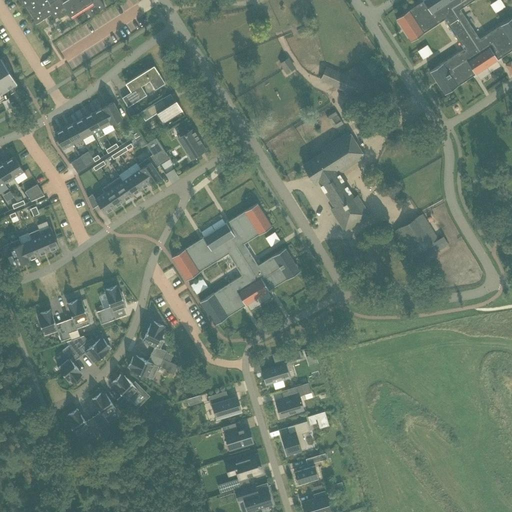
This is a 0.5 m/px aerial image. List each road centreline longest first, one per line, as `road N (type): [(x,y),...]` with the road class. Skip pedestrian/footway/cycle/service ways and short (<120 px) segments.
road 1 (residential): [(46,410),(103,375),(127,346),(159,244),(184,196),(180,184)]
road 2 (residential): [(288,511),(246,353),(262,335),(342,294)]
road 3 (residential): [(0,141),(77,100),(179,24)]
road 4 (residential): [(180,184),(46,271),(1,289)]
road 5 (residential): [(250,139),(342,294)]
road 6 (residential): [(491,282),(450,198),(440,131)]
road 7 (residential): [(342,294),(378,307),(409,305),(479,293),(491,282)]
road 8 (residential): [(440,131),(366,17)]
road 9 (residential): [(179,24),(250,139)]
